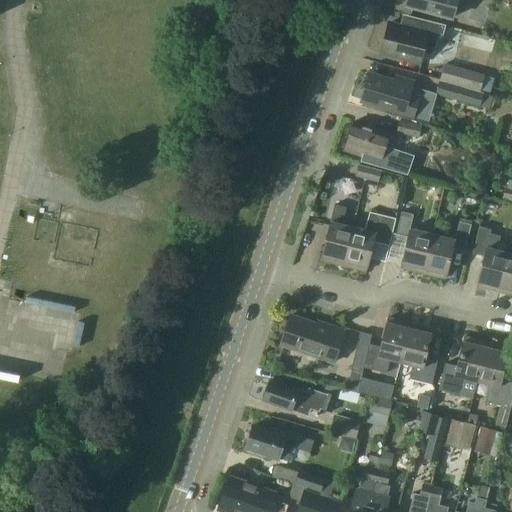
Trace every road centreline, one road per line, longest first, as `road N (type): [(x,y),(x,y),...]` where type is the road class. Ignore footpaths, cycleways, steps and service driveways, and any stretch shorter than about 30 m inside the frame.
road 1 (tertiary): [(261,272),(353,0)]
road 2 (residential): [(511,322),(261,272)]
road 3 (tertiary): [(178,511),(261,272)]
